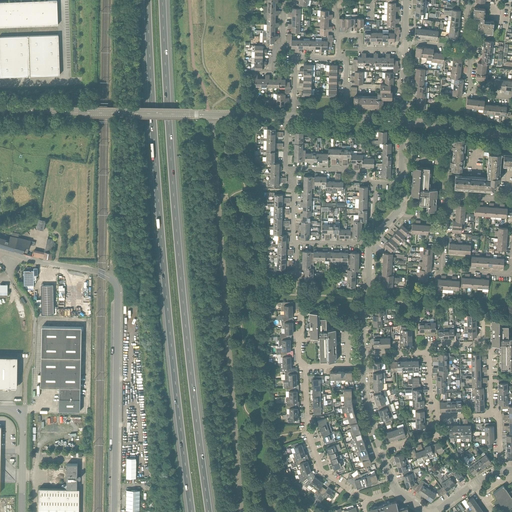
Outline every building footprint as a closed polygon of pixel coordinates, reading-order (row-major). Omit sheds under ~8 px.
[(57,0),(0,2),(0,27),(58,25),(57,0)] [(288,14),(300,14),(301,8),(302,9),(303,5),(299,4),(296,4),(295,8),(292,8),(292,12),(288,12),(288,14)] [(473,17),(479,17),(477,32),(482,33),(492,34),(494,21),(490,21),(490,22),(484,22),(484,18),(485,9),(474,8),(473,17)] [(0,75),(60,73),(58,35),(0,37),(0,75)] [(269,43),(274,43),(274,39),(278,39),(278,37),(266,37),(263,36),(262,46),(263,46),(269,46),(269,43)] [(494,88),(500,89),(501,80),(495,79),(495,82),(492,82),(492,86),(494,86),(494,88)] [(386,102),(386,99),(390,99),(390,97),(392,97),(392,92),(390,92),(390,85),(391,85),(391,84),(385,84),(380,84),(380,93),(377,93),(377,96),(358,95),(358,97),(356,96),(354,96),(353,107),(375,107),(375,109),(382,109),(383,106),(386,106),(386,102)] [(311,95),(311,89),(303,89),(303,92),(302,92),(302,97),(304,97),(304,95),(311,95)] [(479,109),(483,110),(483,107),(484,107),(484,104),(485,101),(479,100),(478,109),(477,109),(476,112),(478,112),(479,109)] [(490,105),(489,114),(488,114),(487,117),(489,117),(490,114),(494,115),(495,106),(490,105)] [(501,115),(506,116),(507,107),(501,106),(500,115),(499,115),(499,118),(500,118),(501,115)] [(463,156),(464,148),(464,140),(453,139),(453,145),(451,145),(451,148),(453,148),(452,155),(463,156)] [(305,155),(305,153),(306,147),(306,144),(303,144),(294,144),(294,155),(305,155)] [(500,177),(498,177),(499,169),(500,153),(489,152),(487,176),(490,176),(491,176),(490,179),(455,177),(454,188),(494,191),(494,186),(499,186),(500,177)] [(511,154),(504,154),(503,165),(511,165),(511,154)] [(435,211),(437,196),(437,189),(433,189),(433,187),(431,187),(431,185),(428,184),(430,168),(413,167),(411,195),(419,196),(419,194),(420,194),(419,205),(427,205),(426,212),(428,212),(428,210),(435,211)] [(320,177),(320,185),(321,185),(321,188),(318,188),(318,191),(321,191),(321,189),(325,189),(326,185),(326,181),(326,179),(326,174),(324,174),(324,177),(320,177)] [(315,185),(314,185),(314,177),(312,177),(312,176),(304,176),(303,185),(315,185)] [(303,193),(312,193),(314,194),(315,186),(315,185),(303,185),(303,193)] [(274,200),(285,201),(285,198),(283,198),(283,194),(275,194),(275,193),(271,193),(271,195),(274,195),(274,200)] [(7,224),(9,228),(27,219),(25,215),(7,224)] [(36,230),(44,231),(46,221),(38,219),(36,230)] [(350,229),(362,229),(362,221),(358,221),(354,221),(351,220),(350,229)] [(412,233),(417,233),(418,221),(416,221),(415,224),(412,224),(411,230),(407,229),(409,231),(408,233),(411,233),(412,233)] [(405,235),(408,233),(409,231),(407,229),(402,225),(398,229),(405,235)] [(350,229),(351,237),(353,237),(353,238),(361,238),(362,229),(350,229)] [(402,240),(405,235),(398,229),(395,233),(402,240)] [(0,246),(14,250),(18,238),(19,234),(12,232),(11,236),(10,236),(9,240),(0,237),(0,246)] [(398,243),(402,240),(395,233),(391,237),(398,243)] [(395,247),(398,243),(391,237),(388,241),(395,247)] [(14,250),(27,254),(30,245),(34,246),(35,242),(31,241),(18,238),(14,250)] [(52,253),(51,253),(53,245),(54,240),(46,238),(44,252),(34,250),(33,256),(44,259),(52,259),(52,253)] [(387,254),(391,254),(391,252),(395,247),(388,241),(384,246),(388,249),(387,254)] [(302,260),(314,260),(313,252),(311,252),(311,251),(303,251),(302,260)] [(347,261),(359,261),(359,252),(351,252),(351,253),(348,253),(347,261)] [(303,269),(313,268),(314,260),(302,260),(302,269),(303,269)] [(347,269),(358,270),(359,261),(347,261),(347,269)] [(34,285),(33,270),(24,271),(24,285),(34,285)] [(42,314),(54,314),(53,285),(41,286),(42,314)] [(284,311),(292,311),(292,305),(288,305),(288,302),(277,302),(277,306),(284,306),(284,311)] [(282,320),(289,319),(289,316),(292,316),(292,311),(284,311),(284,317),(282,317),(282,320)] [(336,361),(336,342),(335,329),(328,329),(328,330),(327,330),(326,318),(319,318),(319,312),(310,312),(310,338),(316,337),(316,342),(319,342),(320,361),(336,361)] [(284,328),(293,328),(293,322),(289,322),(289,319),(282,320),(282,323),(284,323),(284,328)] [(497,350),(501,350),(501,369),(511,369),(511,337),(509,337),(509,339),(508,339),(508,326),(501,326),(501,320),(492,320),(492,345),(497,345),(497,350)] [(42,326),(41,357),(41,387),(60,387),(60,404),(80,404),(81,327),(42,326)] [(400,335),(412,335),(411,330),(408,330),(408,327),(403,327),(403,333),(400,333),(400,335)] [(280,337),(286,337),(286,334),(293,334),(293,328),(284,328),(285,334),(280,334),(280,337)] [(282,345),(290,345),(290,340),(287,340),(286,337),(280,337),(280,340),(282,340),(282,345)] [(280,354),(287,354),(287,351),(290,351),(290,345),(282,345),(282,351),(280,351),(280,354)] [(282,363),(291,362),(291,357),(287,357),(287,354),(280,354),(281,357),(282,357),(282,363)] [(0,387),(16,388),(17,388),(18,356),(0,356),(0,387)] [(284,371),(287,371),(287,368),(291,368),(291,362),(282,363),(283,368),(281,368),(281,371),(284,371)] [(373,370),(382,370),(381,362),(373,362),(373,368),(373,370)] [(373,378),(382,378),(382,370),(373,370),(373,373),(373,378)] [(288,380),(296,379),(296,374),(291,374),(291,371),(287,371),(284,371),(285,374),(288,374),(288,380)] [(322,383),(323,383),(323,376),(320,376),(320,379),(312,379),(312,384),(312,385),(320,385),(320,386),(322,386),(322,383)] [(287,388),(293,388),(293,385),(297,385),(296,379),(288,380),(288,385),(287,385),(287,388)] [(289,397),(297,397),(297,391),(293,391),(293,388),(287,388),(287,391),(289,391),(289,397)] [(375,400),(383,397),(382,392),(373,395),(375,400)] [(287,406),(294,405),(294,402),(297,402),(297,397),(289,397),(289,402),(287,402),(287,406)] [(378,408),(386,405),(383,397),(375,400),(377,405),(378,408)] [(345,407),(353,405),(353,404),(352,404),(352,400),(344,401),(345,406),(342,406),(343,408),(345,408),(345,407)] [(415,409),(423,409),(423,406),(424,406),(424,400),(421,400),(415,401),(415,409)] [(289,414),(298,414),(297,408),(294,408),(294,405),(287,406),(287,409),(289,409),(289,414)] [(321,415),(321,412),(321,407),(323,407),(323,405),(321,405),(321,406),(312,407),(312,408),(313,408),(313,412),(313,415),(321,415)] [(380,416),(389,413),(386,405),(378,408),(379,410),(378,410),(380,416)] [(391,421),(391,419),(393,418),(391,412),(389,413),(380,416),(382,421),(384,420),(385,423),(391,421)] [(298,414),(289,414),(290,420),(288,420),(288,423),(294,423),(294,420),(298,419),(298,414)] [(326,423),(327,425),(329,424),(328,422),(326,422),(324,417),(316,417),(319,426),(326,423)] [(352,430),(360,427),(359,426),(357,422),(350,425),(351,429),(349,430),(350,432),(352,431),(352,430)] [(418,432),(418,431),(422,431),(422,427),(425,427),(424,422),(414,422),(411,422),(411,424),(414,427),(416,427),(416,431),(416,432),(418,432)] [(397,429),(400,438),(406,436),(405,433),(408,432),(406,426),(397,429)] [(449,426),(449,429),(446,429),(446,437),(449,437),(449,438),(454,438),(454,426),(449,426)] [(351,436),(361,433),(360,429),(360,427),(352,430),(352,431),(350,432),(351,436)] [(330,434),(330,433),(332,432),(330,428),(321,431),(322,435),(322,436),(324,436),(330,434)] [(390,441),(395,439),(392,431),(384,433),(387,441),(390,440),(390,441)] [(323,437),(324,440),(324,442),(325,441),(325,444),(335,441),(334,438),(332,439),(330,435),(333,434),(332,432),(330,433),(330,434),(324,436),(322,436),(322,438),(323,437)] [(491,443),(492,443),(494,442),(494,437),(482,437),(482,439),(485,439),(485,443),(485,448),(491,447),(491,443)] [(357,445),(364,443),(363,439),(364,439),(363,438),(355,440),(355,439),(352,440),(353,442),(354,446),(357,445)] [(433,445),(436,453),(443,450),(440,442),(435,444),(433,445)] [(296,453),(303,450),(302,445),(298,446),(297,443),(291,445),(292,448),(294,447),(296,453)] [(336,452),(338,451),(338,449),(336,445),(334,446),(327,448),(328,452),(327,452),(328,454),(336,451),(336,452)] [(437,456),(436,453),(433,445),(430,446),(430,445),(425,447),(425,449),(428,458),(429,458),(429,459),(437,456)] [(358,456),(368,453),(366,449),(367,449),(367,448),(359,450),(358,449),(356,450),(357,452),(358,456)] [(429,458),(428,458),(425,449),(420,451),(424,462),(426,462),(430,461),(429,459),(429,458)] [(297,461),(303,459),(302,456),(305,455),(303,450),(296,453),(297,458),(296,458),(297,461)] [(422,463),(424,462),(420,451),(415,453),(416,455),(418,461),(419,464),(422,463)] [(479,455),(486,465),(491,462),(486,454),(483,456),(481,454),(479,455)] [(331,463),(331,464),(339,461),(339,460),(341,459),(342,462),(344,461),(344,460),(346,459),(346,457),(342,458),(341,455),(337,456),(330,459),(331,462),(331,463)] [(482,468),(486,465),(479,455),(478,456),(479,459),(477,461),(482,468)] [(126,478),(136,478),(136,461),(136,458),(127,458),(126,478)] [(397,466),(406,463),(408,463),(407,458),(404,459),(404,458),(396,461),(397,466)] [(301,469),(309,466),(307,461),(304,462),(303,459),(297,461),(298,464),(299,464),(301,469)] [(334,469),(337,468),(338,472),(345,470),(343,465),(345,461),(344,461),(342,462),(341,459),(339,460),(339,461),(331,464),(332,465),(334,469)] [(477,471),(482,468),(477,461),(475,459),(472,460),(470,462),(477,471)] [(473,474),(477,471),(470,462),(469,463),(471,465),(468,467),(473,474)] [(402,473),(408,471),(412,470),(409,463),(408,463),(406,463),(397,466),(399,472),(401,471),(402,473)] [(39,489),(38,511),(78,511),(79,489),(77,489),(77,478),(78,478),(79,479),(80,479),(81,478),(81,476),(81,475),(80,475),(79,474),(79,475),(78,475),(78,476),(77,476),(77,464),(67,464),(67,489),(39,489)] [(459,481),(464,478),(459,470),(457,468),(450,473),(457,482),(459,481)] [(371,484),(373,483),(370,475),(369,476),(368,473),(370,473),(370,470),(367,471),(368,473),(364,474),(365,477),(367,484),(371,483),(371,484)] [(405,481),(413,478),(412,473),(409,474),(408,471),(402,473),(405,481)] [(370,475),(373,483),(374,483),(374,482),(378,481),(375,473),(371,475),(370,473),(368,473),(369,476),(370,475)] [(455,483),(457,482),(450,473),(448,474),(446,474),(444,475),(444,478),(445,480),(450,487),(455,484),(455,483)] [(361,487),(362,487),(360,479),(361,478),(360,476),(358,477),(357,474),(353,477),(346,480),(353,485),(354,488),(357,487),(357,488),(361,486),(361,487)] [(446,490),(450,487),(445,480),(444,478),(443,476),(441,478),(443,481),(441,483),(444,487),(441,489),(445,494),(447,492),(446,490)] [(309,483),(314,487),(319,480),(314,477),(309,483)] [(407,486),(409,486),(415,490),(418,485),(415,482),(413,478),(405,481),(407,486)] [(320,493),(324,488),(321,486),(323,483),(319,480),(314,487),(318,490),(317,491),(320,493)] [(415,490),(422,495),(427,488),(429,485),(422,480),(418,485),(415,490)] [(511,490),(508,493),(503,486),(493,493),(498,500),(495,503),(500,511),(503,508),(505,511),(510,507),(511,509),(511,490)] [(323,494),(324,494),(328,497),(333,490),(328,487),(326,490),(324,488),(320,493),(322,495),(323,494)] [(422,495),(426,498),(431,491),(427,488),(422,495)] [(126,500),(126,510),(139,511),(140,490),(126,490),(126,499),(126,500)] [(431,491),(426,498),(431,502),(436,494),(431,491)] [(469,506),(476,502),(473,497),(469,500),(468,498),(465,500),(466,502),(469,506)] [(408,511),(407,507),(397,510),(397,509),(398,508),(396,501),(369,509),(369,511),(408,511)] [(472,510),(473,511),(479,506),(476,502),(469,506),(472,510)]
